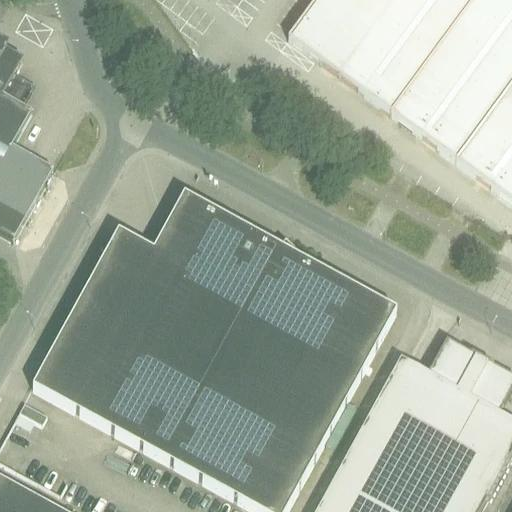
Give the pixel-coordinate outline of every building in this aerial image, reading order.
[(478,0),(319,0),(287,44),(390,119),(478,0)] [(511,0),(478,0),(390,119),(511,208),(511,0)] [(0,238),(13,246),(53,175),(12,151),(32,117),(18,109),(28,91),(11,81),(20,65),(4,55),(6,51),(0,47),(0,238)] [(246,511),(289,511),(396,318),(307,269),(284,248),(279,254),(273,248),(272,250),(183,201),(153,257),(118,238),(32,394),(246,511)] [(399,365),(318,511),(482,511),(511,459),(511,427),(498,419),(511,393),(511,381),(446,346),(427,381),(399,365)] [(19,418),(42,431),(47,421),(24,409),(19,418)] [(0,511),(54,511),(0,482),(0,511)]
